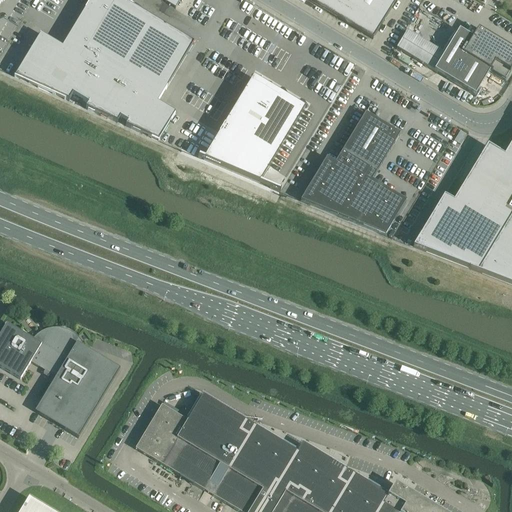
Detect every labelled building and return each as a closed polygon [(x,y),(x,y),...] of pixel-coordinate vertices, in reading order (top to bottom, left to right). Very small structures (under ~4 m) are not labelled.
[(40,36),(15,77),(69,101),(73,95),(88,104),(86,109),(117,123),(120,118),(128,123),(126,127),(158,142),(175,114),(157,104),(162,96),(194,44),(120,0),(91,0),(62,49),(40,36)] [(161,0),(169,5),(175,9),(180,0),(161,0)] [(307,0),(373,40),(396,0),(307,0)] [(472,39),(459,31),(444,55),(434,72),(437,74),(475,97),(490,73),(505,82),(511,70),(511,51),(478,31),(472,39)] [(434,72),(444,55),(407,32),(397,51),(434,72)] [(253,79),(204,161),(260,184),(305,110),(253,79)] [(400,135),(365,114),(337,161),(335,164),(327,159),(300,202),(385,237),(406,202),(372,181),(375,177),(400,135)] [(467,135),(461,132),(454,142),(460,145),(467,135)] [(413,248),(511,286),(511,143),(504,157),(499,154),(487,147),(484,152),(453,203),(449,201),(443,197),(413,248)] [(0,335),(0,368),(20,381),(31,363),(45,372),(43,374),(49,377),(50,375),(56,379),(35,413),(78,439),(120,370),(85,348),(84,349),(83,346),(83,345),(82,343),(81,342),(80,341),(79,340),(78,338),(76,336),(75,335),(72,334),(70,332),(67,331),(64,330),(62,329),(61,329),(58,329),(56,329),(55,329),(43,332),(33,340),(6,325),(0,335)] [(439,511),(395,485),(388,497),(302,445),(297,453),(203,396),(187,422),(161,406),(135,450),(237,511),(439,511)] [(67,448),(65,453),(74,457),(76,451),(67,448)] [(49,511),(29,499),(20,511),(49,511)]
